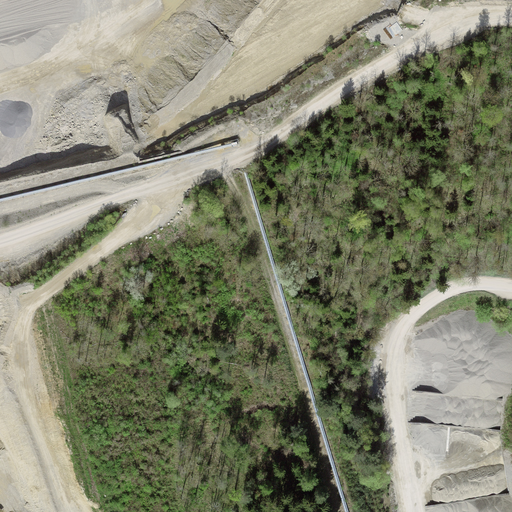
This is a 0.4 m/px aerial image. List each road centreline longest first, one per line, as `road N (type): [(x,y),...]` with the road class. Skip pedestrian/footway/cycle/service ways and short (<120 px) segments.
road 1 (track): [(511,13),(452,25),(250,150),(190,177)]
road 2 (track): [(416,511),(389,390),(392,348),(439,295),(469,284),(511,286)]
road 3 (residential): [(0,308),(61,282),(190,177)]
